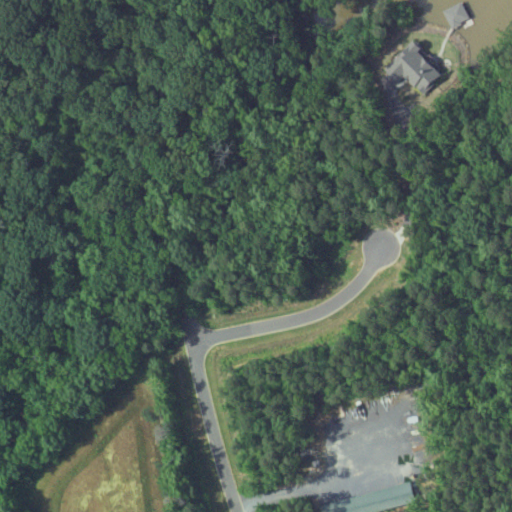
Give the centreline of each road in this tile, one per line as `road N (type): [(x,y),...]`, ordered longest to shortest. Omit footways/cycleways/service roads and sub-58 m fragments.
road 1 (residential): [(193,345),(325,309),(367,273),(381,247)]
road 2 (residential): [(237,511),(186,316)]
